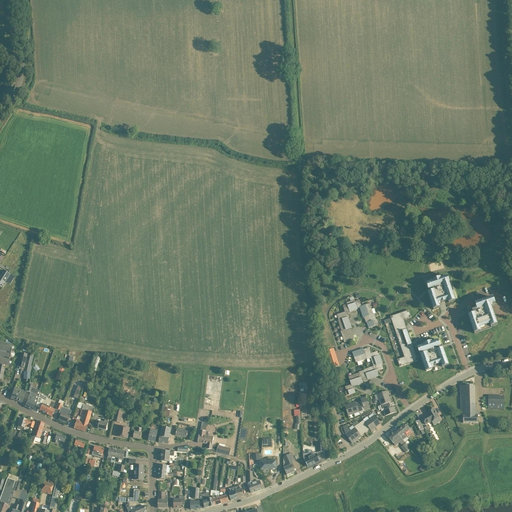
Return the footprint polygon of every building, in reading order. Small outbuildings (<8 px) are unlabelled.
[(0,284),(2,286),(4,283),(6,280),(9,280),(10,280),(11,280),(13,277),(14,278),(8,274),(3,270),(0,275),(0,284)] [(448,300),(449,303),(456,301),(450,283),(447,276),(441,278),(441,277),(432,280),(432,281),(426,283),(428,290),(433,289),(433,291),(428,293),(428,292),(427,293),(433,310),(440,307),(439,303),(441,303),(446,302),(446,301),(448,300)] [(474,314),(468,315),(474,334),(481,331),(480,328),(490,325),(491,327),(498,325),(491,305),(496,304),(493,297),(475,303),(477,309),(472,310),(474,314)] [(353,307),(354,311),(358,309),(357,308),(360,307),(362,306),(360,300),(355,301),(355,300),(351,301),(353,307)] [(354,311),(353,307),(351,301),(347,303),(347,304),(343,306),(345,312),(347,311),(349,311),(350,312),(354,311)] [(360,307),(361,313),(372,309),(370,303),(362,306),(360,307)] [(363,318),(364,318),(373,314),(372,309),(361,313),(363,318)] [(404,357),(397,360),(400,367),(418,360),(404,320),(411,317),(409,310),(390,317),(404,357)] [(339,320),(348,317),(349,317),(347,311),(345,312),(337,315),(339,320)] [(373,314),(364,318),(366,323),(367,323),(376,319),(374,314),(373,314)] [(338,321),(340,326),(350,323),(348,317),(339,320),(338,321)] [(369,328),(371,327),(379,325),(377,319),(376,319),(367,323),(369,328)] [(340,326),(341,331),(351,328),(352,328),(350,323),(340,326)] [(343,337),(350,334),(353,334),(351,328),(341,331),(343,337)] [(353,334),(350,334),(343,337),(344,343),(355,339),(353,334)] [(420,354),(420,355),(426,372),(433,369),(432,366),(434,366),(439,365),(438,364),(440,363),(442,367),(449,365),(443,348),(437,350),(436,348),(441,346),(438,339),(432,342),(431,341),(423,344),(423,345),(417,347),(419,354),(420,354)] [(0,379),(2,380),(4,368),(3,368),(3,364),(9,365),(9,364),(10,364),(11,363),(11,362),(11,361),(10,361),(9,361),(10,358),(10,359),(11,359),(12,358),(13,358),(13,357),(14,357),(14,356),(14,355),(14,354),(13,353),(12,352),(11,352),(11,350),(12,350),(12,349),(13,349),(13,348),(13,347),(12,346),(12,345),(0,342),(0,363),(0,364),(0,366),(0,379)] [(369,348),(364,350),(367,359),(368,359),(372,358),(371,353),(369,348)] [(335,352),(333,349),(326,352),(331,368),(335,367),(337,366),(339,366),(337,359),(335,352)] [(367,359),(364,350),(363,349),(358,351),(361,361),(367,359)] [(361,361),(358,351),(352,352),(356,362),(361,361)] [(374,362),(378,361),(381,359),(380,355),(379,356),(377,351),(371,353),(372,358),(374,362)] [(21,353),(18,367),(24,368),(27,354),(21,353)] [(375,365),(377,370),(383,368),(381,364),(383,363),(381,359),(378,361),(374,362),(375,365)] [(379,376),(378,374),(377,370),(375,365),(370,367),(373,378),(379,376)] [(365,370),(368,380),(373,378),(370,367),(366,368),(366,369),(365,370)] [(360,373),(363,382),(368,380),(365,370),(359,372),(360,373)] [(354,375),(357,383),(358,385),(363,383),(363,382),(360,373),(354,375)] [(358,385),(357,383),(354,375),(349,376),(352,384),(351,384),(352,387),(358,385)] [(30,392),(29,396),(28,399),(25,406),(33,410),(36,403),(37,404),(38,397),(38,396),(32,392),(31,392),(33,385),(29,384),(27,391),(30,392)] [(347,391),(345,392),(346,396),(356,393),(354,389),(353,389),(352,387),(351,384),(346,387),(347,391)] [(73,397),(77,399),(80,392),(82,387),(78,386),(76,391),(73,397)] [(463,416),(463,423),(478,423),(478,413),(475,413),(475,409),(475,386),(460,386),(461,416),(463,416)] [(21,389),(20,392),(14,390),(11,398),(22,402),(26,391),(21,389)] [(377,395),(379,400),(389,396),(387,391),(377,395)] [(39,410),(45,414),(51,402),(52,399),(47,397),(47,398),(39,394),(39,396),(38,396),(38,397),(37,404),(36,406),(40,408),(39,410)] [(488,395),(488,409),(505,409),(505,396),(488,395)] [(380,405),(391,401),(389,396),(379,400),(380,405)] [(364,408),(369,406),(366,397),(360,399),(361,401),(364,410),(364,408)] [(356,403),(359,412),(364,410),(361,401),(356,403)] [(381,411),(384,411),(392,408),(390,402),(391,402),(391,401),(380,405),(379,405),(381,411)] [(51,402),(45,414),(52,417),(55,410),(52,409),(55,403),(51,402)] [(350,404),(351,406),(354,414),(359,411),(359,412),(356,403),(356,402),(350,404)] [(79,404),(78,403),(76,408),(84,411),(81,421),(76,419),(73,428),(86,432),(88,423),(93,407),(83,404),(83,405),(79,403),(79,404)] [(345,406),(345,408),(348,416),(354,414),(351,406),(350,404),(345,406)] [(392,408),(384,411),(385,416),(396,412),(394,407),(392,408)] [(439,418),(434,408),(426,412),(428,415),(426,416),(426,415),(422,418),(422,419),(421,420),(423,423),(424,422),(425,424),(431,421),(432,422),(439,418)] [(123,412),(116,410),(114,422),(120,423),(123,412)] [(65,411),(63,414),(61,413),(58,419),(67,423),(69,417),(66,415),(67,412),(65,411)] [(381,424),(379,422),(374,415),(369,419),(376,428),(381,424)] [(364,420),(370,429),(371,431),(376,428),(369,419),(368,417),(364,420)] [(21,418),(17,429),(20,430),(18,437),(20,438),(23,430),(27,420),(21,418)] [(27,420),(23,430),(28,431),(29,428),(33,429),(35,422),(30,421),(27,420)] [(106,431),(107,428),(108,424),(108,423),(108,421),(105,420),(104,423),(100,422),(98,429),(106,431)] [(358,423),(365,433),(370,429),(364,420),(363,420),(358,423)] [(419,420),(414,423),(416,426),(420,435),(426,433),(419,420)] [(37,421),(32,436),(30,442),(33,443),(36,437),(40,439),(44,424),(37,421)] [(355,428),(361,436),(365,433),(358,423),(354,426),(355,428)] [(400,428),(407,437),(412,433),(405,424),(400,428)] [(119,426),(117,436),(128,439),(130,428),(119,426)] [(168,444),(169,442),(171,429),(162,427),(159,443),(168,444)] [(141,439),(141,437),(142,433),(141,433),(141,428),(138,428),(137,432),(134,432),(133,438),(141,439)] [(350,431),(357,440),(361,437),(361,436),(355,428),(350,431)] [(403,441),(404,442),(409,439),(407,437),(400,428),(396,431),(403,441)] [(155,442),(156,440),(158,430),(151,429),(148,441),(155,442)] [(188,432),(177,430),(175,436),(187,438),(188,432)] [(217,452),(229,456),(231,449),(218,445),(218,446),(212,445),(214,437),(208,436),(209,432),(200,430),(198,443),(207,444),(206,449),(212,450),(211,450),(217,452)] [(352,443),(357,440),(350,431),(346,435),(352,443)] [(388,437),(393,444),(397,440),(401,445),(404,442),(403,441),(396,431),(388,437)] [(56,434),(54,442),(57,443),(57,440),(64,443),(66,437),(56,434)] [(272,438),(263,438),(263,446),(272,447),(272,438)] [(76,440),(73,448),(76,449),(77,447),(83,449),(85,443),(76,440)] [(96,452),(102,454),(104,449),(94,446),(92,454),(95,455),(96,452)] [(106,461),(111,462),(110,463),(114,463),(115,458),(116,450),(109,448),(106,461)] [(118,460),(122,461),(124,451),(116,450),(115,458),(118,459),(118,460)] [(161,461),(169,462),(170,456),(174,456),(174,450),(170,450),(170,451),(162,451),(161,461)] [(316,453),(303,455),(303,459),(307,468),(307,467),(307,468),(308,467),(319,462),(320,462),(319,462),(320,462),(316,453)] [(283,457),(284,468),(287,475),(295,472),(293,468),(295,468),(289,454),(283,457)] [(276,461),(260,462),(261,470),(277,469),(276,461)] [(77,470),(85,473),(87,466),(78,463),(77,470)] [(166,473),(169,473),(170,473),(170,472),(170,469),(173,469),(174,464),(170,464),(170,466),(160,465),(159,472),(166,473)] [(134,465),(134,466),(129,465),(129,470),(134,470),(134,480),(142,480),(142,479),(143,478),(143,476),(143,475),(143,465),(134,465)] [(251,493),(263,489),(260,481),(253,483),(252,472),(248,472),(248,484),(251,493)] [(7,511),(18,482),(7,478),(0,498),(0,511),(7,511)] [(50,494),(54,482),(48,480),(48,482),(44,481),(41,491),(50,494)] [(55,484),(52,498),(58,499),(61,485),(55,484)] [(237,487),(234,488),(238,498),(244,496),(242,489),(241,485),(237,486),(237,487)] [(223,492),(225,496),(220,498),(221,504),(229,501),(227,495),(226,491),(225,488),(220,489),(221,492),(223,492)] [(229,493),(231,500),(238,498),(234,488),(231,489),(231,488),(228,490),(229,493)] [(135,503),(138,503),(139,490),(134,490),(133,498),(133,499),(128,498),(127,503),(129,503),(135,503)] [(19,511),(23,511),(27,499),(28,495),(25,494),(26,492),(22,491),(19,499),(23,500),(20,509),(22,510),(20,511),(19,511)] [(216,497),(215,493),(212,492),(212,498),(214,505),(214,506),(221,504),(220,498),(219,496),(216,497)] [(158,500),(158,508),(168,508),(168,500),(168,497),(168,495),(165,495),(165,493),(158,493),(158,500)] [(212,498),(210,499),(208,493),(202,494),(201,493),(199,493),(199,499),(200,499),(200,501),(201,501),(204,509),(210,507),(214,506),(214,505),(212,498)] [(174,499),(174,503),(174,508),(182,508),(182,502),(185,502),(185,496),(179,496),(179,499),(174,499)] [(36,511),(39,500),(32,498),(29,511),(27,511),(26,511),(36,511)] [(54,511),(58,499),(52,498),(51,504),(49,511),(54,511)] [(191,502),(190,502),(191,510),(200,509),(200,501),(200,499),(199,499),(198,499),(197,499),(198,500),(198,502),(194,502),(194,501),(194,500),(191,500),(190,501),(191,502)] [(40,511),(49,511),(51,504),(49,503),(48,507),(42,505),(40,511)] [(142,511),(146,510),(144,505),(135,509),(135,506),(135,503),(129,503),(129,504),(126,505),(128,511),(142,511)]
